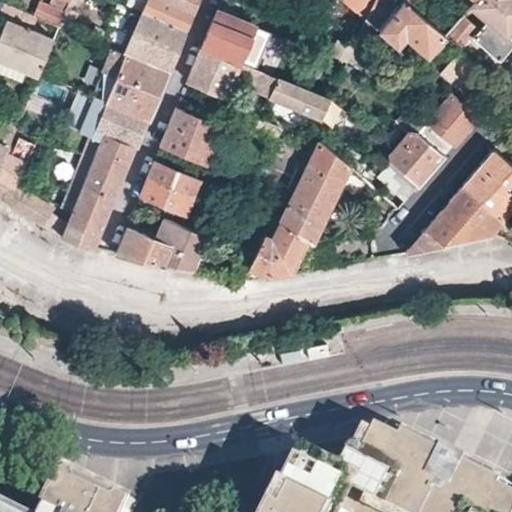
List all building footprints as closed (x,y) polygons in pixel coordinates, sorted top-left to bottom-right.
[(51,0),(49,4),(39,0),(37,0),(32,14),(35,15),(58,25),(58,23),(66,5),(68,0),(51,0)] [(78,0),(68,0),(66,5),(74,9),(78,0)] [(189,11),(164,0),(128,0),(126,5),(141,11),(182,27),(185,21),(189,11)] [(192,3),(193,0),(164,0),(189,11),(192,3)] [(345,0),(367,18),(376,0),(345,0)] [(376,0),(367,18),(399,46),(406,36),(428,54),(444,35),(412,7),(403,0),(376,0)] [(511,0),(477,0),(472,5),(488,20),(474,37),(500,59),(511,45),(511,39),(506,34),(511,27),(511,0)] [(32,14),(3,2),(0,9),(0,58),(22,67),(37,73),(38,72),(50,43),(53,37),(30,27),(35,15),(32,14)] [(254,24),(217,8),(213,16),(202,44),(239,60),(254,24)] [(132,34),(124,52),(165,69),(172,51),(182,27),(141,11),(139,15),(130,10),(120,27),(132,34)] [(463,16),(445,36),(452,43),(458,48),(475,28),(463,16)] [(379,40),(364,26),(354,45),(348,60),(386,91),(399,76),(384,64),(380,68),(366,56),(379,40)] [(71,34),(57,28),(53,37),(50,43),(64,49),(71,34)] [(354,45),(338,38),(333,52),(348,60),(354,45)] [(467,96),(487,73),(458,48),(452,43),(433,66),(467,96)] [(267,95),(276,75),(239,60),(202,44),(192,68),(187,81),(224,96),(236,68),(254,76),(250,86),(267,95)] [(165,69),(124,52),(121,61),(111,85),(105,99),(115,103),(146,115),(154,94),(165,69)] [(111,85),(121,61),(107,55),(97,79),(111,85)] [(22,67),(0,58),(0,71),(18,78),(22,67)] [(339,106),(329,98),(276,75),(267,95),(323,118),(331,123),(339,106)] [(465,130),(477,115),(452,93),(427,123),(452,144),(465,130)] [(15,99),(8,113),(12,114),(19,117),(25,103),(15,99)] [(146,115),(115,103),(105,99),(94,123),(105,127),(102,132),(133,146),(138,133),(146,115)] [(221,126),(176,107),(174,110),(168,124),(213,143),(221,126)] [(0,162),(4,153),(15,127),(19,117),(12,114),(0,142),(0,141),(0,162)] [(280,128),(257,119),(254,128),(276,137),(280,128)] [(105,127),(94,123),(93,128),(102,132),(105,127)] [(433,166),(452,144),(427,123),(423,128),(410,131),(392,152),(392,161),(418,183),(433,166)] [(206,160),(213,143),(168,124),(163,137),(161,142),(206,160)] [(93,128),(81,156),(62,206),(71,210),(69,214),(99,227),(101,222),(118,183),(129,156),(133,146),(93,128)] [(511,134),(509,132),(495,148),(511,162),(511,134)] [(274,150),(299,161),(304,149),(278,138),(274,150)] [(310,241),(314,235),(348,163),(320,139),(281,218),(306,237),(310,241)] [(511,162),(495,148),(479,166),(462,186),(501,218),(511,205),(511,162)] [(25,162),(4,153),(0,162),(0,195),(20,211),(41,224),(64,236),(91,247),(99,227),(69,214),(65,223),(49,213),(52,207),(16,182),(25,162)] [(277,169),(291,175),(296,167),(277,159),(273,167),(277,169)] [(199,180),(153,160),(152,162),(146,176),(192,195),(199,180)] [(381,174),(406,196),(418,183),(392,161),(381,174)] [(256,191),(279,200),(291,175),(277,169),(267,189),(259,185),(256,191)] [(184,213),(192,195),(146,176),(143,184),(139,193),(184,213)] [(501,218),(462,186),(438,212),(425,227),(423,227),(402,252),(410,249),(478,234),(483,233),(489,233),(501,218)] [(243,277),(290,269),(306,237),(281,218),(274,212),(254,254),(243,277)] [(154,236),(125,224),(116,246),(113,252),(115,254),(194,270),(207,235),(162,216),(154,236)] [(243,277),(254,254),(242,249),(230,276),(241,277),(243,277)] [(384,429),(382,435),(447,468),(452,458),(411,437),(409,441),(384,429)] [(352,472),(361,477),(382,435),(373,431),(352,472)] [(465,464),(452,458),(447,468),(382,435),(361,477),(352,472),(320,457),(293,511),(511,511),(511,500),(459,474),(465,464)] [(312,452),(281,511),(293,511),(320,457),(312,452)] [(465,464),(459,474),(511,500),(511,492),(504,488),(506,484),(465,464)] [(72,467),(66,479),(77,484),(83,472),(72,467)] [(132,511),(123,507),(128,495),(83,472),(77,484),(66,479),(58,494),(54,504),(69,511),(132,511)] [(128,495),(123,507),(132,511),(133,511),(139,501),(128,495)] [(23,511),(0,500),(0,511),(23,511)]
